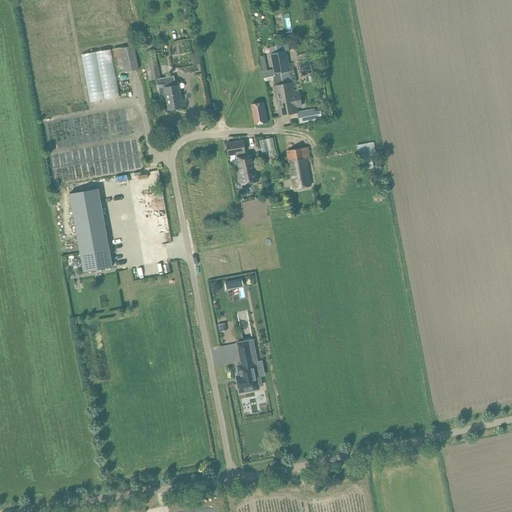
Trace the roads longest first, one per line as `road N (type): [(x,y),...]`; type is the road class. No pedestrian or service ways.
road 1 (unclassified): [(232,479),(172,151),(207,134),(282,131)]
road 2 (unclassified): [(232,479),(511,419)]
road 3 (unclassified): [(11,511),(232,479)]
